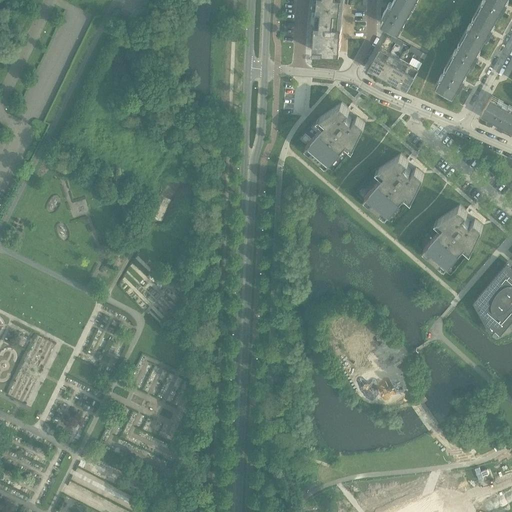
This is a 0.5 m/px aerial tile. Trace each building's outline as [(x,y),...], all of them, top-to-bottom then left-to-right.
[(318,0),(317,8),(316,24),(315,38),(314,51),(341,52),(342,26),(340,26),(341,10),(342,0),(318,0)] [(413,6),(401,0),(393,0),(392,3),(389,2),(385,9),(383,14),(385,15),(381,22),(398,32),(413,6)] [(484,0),(479,9),(496,18),(500,11),(502,13),(509,1),(507,0),(484,0)] [(479,9),(465,34),(482,44),(486,37),(488,38),(495,26),(493,25),(496,18),(479,9)] [(451,60),(468,69),(472,63),(474,64),(481,52),(478,51),(482,44),(465,34),(451,60)] [(369,68),(379,74),(390,53),(380,47),(369,68)] [(400,58),(390,53),(379,74),(388,79),(400,58)] [(388,79),(398,84),(409,63),(400,58),(388,79)] [(468,69),(451,60),(437,85),(454,95),(458,88),(460,89),(467,77),(464,76),(468,69)] [(409,63),(398,84),(408,90),(419,69),(409,63)] [(504,126),(511,129),(511,127),(511,107),(491,96),(482,113),(489,117),(488,119),(493,123),(495,120),(499,122),(497,125),(503,128),(504,126)] [(306,146),(328,164),(346,143),(353,149),(366,123),(359,117),(355,122),(345,113),(349,108),(348,107),(342,102),(318,119),(324,125),(306,146)] [(352,108),(348,113),(354,119),(358,114),(352,108)] [(365,197),(387,216),(405,194),(412,200),(425,174),(418,168),(414,173),(404,164),(408,159),(401,153),(377,170),(384,176),(365,197)] [(424,248),(446,267),(464,246),(471,251),(484,225),(477,219),(473,224),(463,215),(467,210),(460,204),(436,221),(442,227),(424,248)] [(466,216),(472,221),(476,216),(470,211),(466,216)] [(475,299),(474,301),(492,333),(496,329),(501,333),(511,320),(511,267),(507,263),(500,271),(478,295),(475,299)] [(391,337),(381,344),(395,364),(405,357),(391,337)]
